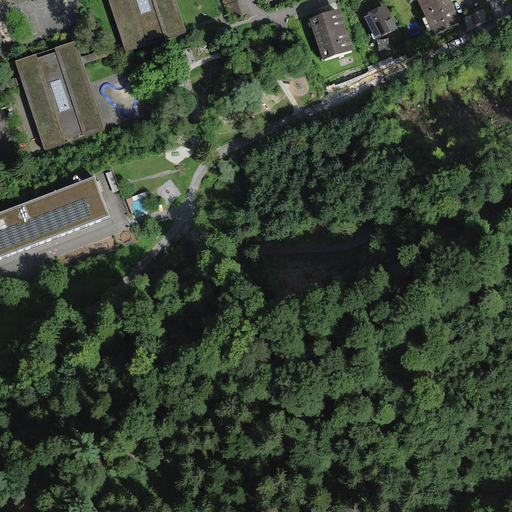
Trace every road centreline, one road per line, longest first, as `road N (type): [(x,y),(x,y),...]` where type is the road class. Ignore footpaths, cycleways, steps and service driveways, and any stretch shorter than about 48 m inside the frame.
road 1 (track): [(511,216),(433,220),(320,250),(228,248),(185,220)]
road 2 (residential): [(211,158),(501,14)]
road 3 (track): [(0,354),(86,313),(120,287),(185,220),(196,178),(211,158)]
